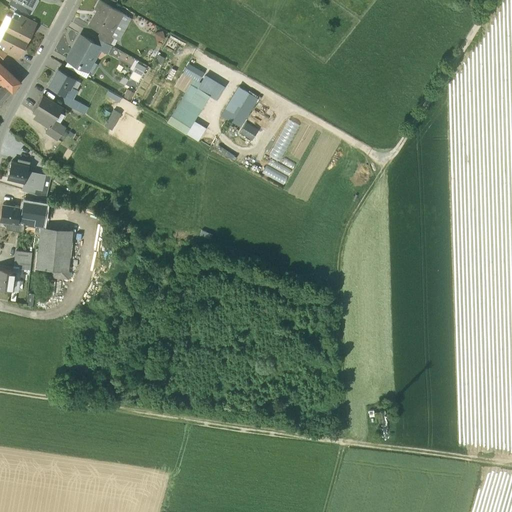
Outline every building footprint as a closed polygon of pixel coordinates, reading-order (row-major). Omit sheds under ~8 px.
[(13,0),(12,3),(29,12),(35,0),(13,0)] [(123,13),(99,0),(95,8),(97,10),(88,25),(101,32),(107,35),(107,34),(110,36),(123,13)] [(35,22),(21,15),(18,21),(32,28),(35,22)] [(18,21),(11,18),(5,29),(27,40),(33,28),(32,28),(18,21)] [(27,40),(5,29),(0,39),(0,41),(6,45),(20,52),(21,52),(27,40)] [(107,35),(101,32),(97,37),(109,44),(113,37),(110,36),(107,34),(107,35)] [(95,42),(80,34),(74,43),(66,58),(79,65),(80,63),(86,65),(89,59),(92,60),(98,49),(100,45),(95,42)] [(109,44),(97,37),(95,42),(100,45),(98,49),(106,54),(111,45),(109,44)] [(20,52),(6,45),(3,50),(7,52),(17,57),(20,52)] [(0,62),(0,77),(6,83),(12,90),(19,81),(0,62)] [(139,63),(132,76),(140,80),(147,67),(139,63)] [(175,86),(186,92),(193,81),(199,84),(204,76),(205,73),(188,63),(175,86)] [(74,78),(58,69),(49,85),(64,93),(68,86),(69,87),(70,86),(74,78)] [(225,88),(204,76),(199,84),(197,89),(209,96),(217,101),(225,88)] [(193,121),(209,96),(197,89),(199,84),(193,81),(186,92),(172,116),(190,127),(193,121)] [(0,89),(0,103),(2,101),(12,90),(6,83),(0,89)] [(70,86),(69,87),(68,86),(64,93),(69,97),(69,96),(72,97),(76,90),(70,86)] [(258,99),(238,88),(222,116),(241,128),(258,99)] [(63,107),(43,95),(32,112),(37,118),(43,122),(49,126),(45,133),(54,139),(64,128),(54,121),(63,107)] [(72,97),(69,96),(69,97),(65,103),(76,110),(80,102),(72,97)] [(114,110),(105,125),(110,128),(119,113),(114,110)] [(190,127),(172,116),(168,123),(186,134),(190,127)] [(190,127),(186,134),(200,141),(207,129),(193,121),(190,127)] [(49,126),(43,122),(38,129),(45,133),(49,126)] [(8,178),(24,182),(27,172),(29,163),(20,161),(19,163),(12,161),(8,178)] [(43,176),(27,172),(24,182),(37,185),(40,186),(43,176)] [(37,185),(24,182),(22,190),(35,193),(37,185)] [(63,194),(56,192),(54,197),(61,200),(63,194)] [(12,196),(11,201),(15,202),(15,205),(20,206),(18,215),(30,217),(31,203),(32,198),(12,196)] [(11,204),(3,203),(0,220),(17,223),(18,215),(20,206),(15,205),(11,204)] [(30,224),(41,225),(43,204),(31,203),(30,217),(30,224)] [(30,217),(18,215),(17,223),(30,224),(30,217)] [(71,227),(41,225),(38,268),(67,271),(71,227)] [(15,250),(14,270),(15,270),(15,271),(30,272),(32,252),(15,250)] [(14,270),(0,267),(0,287),(12,289),(10,288),(12,279),(13,279),(15,271),(15,270),(14,270)]
